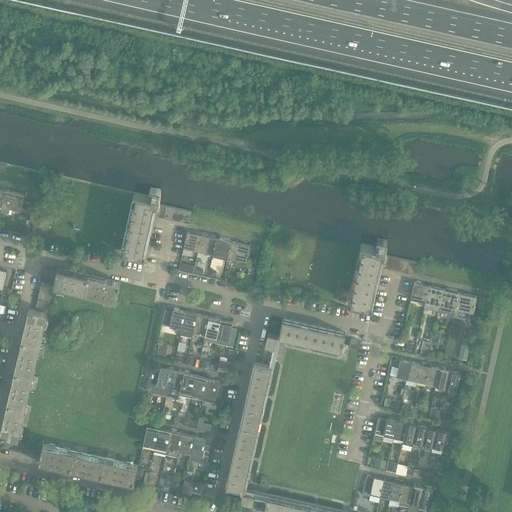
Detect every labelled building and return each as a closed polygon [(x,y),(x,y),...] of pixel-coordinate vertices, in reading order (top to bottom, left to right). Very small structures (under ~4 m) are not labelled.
[(137,195),(128,232),(124,251),(121,250),(121,251),(145,256),(145,255),(143,255),(152,215),(159,217),(161,205),(160,205),(161,189),(151,187),(149,196),(135,193),(134,195),(137,195)] [(25,195),(5,191),(1,206),(2,206),(1,212),(9,214),(10,208),(21,210),(25,195)] [(167,207),(161,205),(159,217),(165,218),(167,207)] [(165,218),(171,220),(173,208),(167,207),(165,218)] [(177,221),(179,209),(173,208),(171,220),(177,221)] [(177,221),(183,222),(186,211),(179,209),(177,221)] [(192,212),(186,211),(183,222),(189,224),(192,212)] [(184,247),(199,251),(203,235),(188,232),(184,247)] [(217,238),(203,235),(199,251),(214,254),(217,238)] [(232,242),(217,238),(214,254),(228,257),(232,242)] [(364,247),(355,283),(351,300),(349,300),(348,302),(371,307),(374,297),(372,297),(379,267),(386,268),(388,257),(387,256),(388,241),(378,239),(376,248),(361,244),(361,246),(364,247)] [(232,242),(228,257),(247,262),(250,246),(232,242)] [(395,258),(388,257),(386,268),(392,269),(395,258)] [(392,269),(398,271),(401,260),(395,258),(392,269)] [(406,261),(401,260),(398,271),(404,272),(406,261)] [(404,272),(410,274),(412,262),(406,261),(404,272)] [(181,262),(179,270),(193,273),(195,265),(181,262)] [(419,264),(412,262),(410,274),(416,275),(419,264)] [(53,286),(85,293),(89,275),(57,268),(57,271),(55,277),(54,283),(53,286)] [(45,269),(43,275),(55,277),(57,271),(45,269)] [(54,283),(55,277),(43,275),(42,281),(54,283)] [(89,275),(85,293),(117,300),(121,282),(89,275)] [(42,281),(41,286),(53,289),(53,286),(54,283),(42,281)] [(411,299),(426,302),(429,286),(414,283),(411,299)] [(51,295),(53,289),(41,286),(39,292),(51,295)] [(429,286),(426,302),(424,308),(439,311),(444,289),(429,286)] [(4,294),(11,296),(14,290),(7,287),(4,294)] [(453,314),(454,309),(458,293),(444,289),(439,311),(453,314)] [(39,292),(38,298),(50,301),(51,295),(39,292)] [(477,297),(458,293),(454,309),(473,313),(477,297)] [(49,307),(50,301),(38,298),(37,304),(49,307)] [(37,304),(35,310),(47,312),(49,307),(37,304)] [(35,310),(29,308),(22,340),(40,344),(47,312),(35,310)] [(170,326),(182,329),(186,311),(174,309),(170,326)] [(198,314),(186,311),(182,329),(181,335),(192,337),(194,332),(198,314)] [(194,332),(205,334),(209,316),(198,314),(194,332)] [(221,319),(209,316),(205,334),(217,337),(221,319)] [(233,322),(221,319),(217,337),(216,343),(233,347),(237,329),(232,328),(233,322)] [(349,511),(247,489),(257,446),(281,339),(340,352),(345,333),(283,319),(279,335),(268,333),(265,345),(274,347),(270,365),(255,362),(227,486),(243,490),(241,501),(253,504),(255,495),(268,498),(264,511),(349,511)] [(460,354),(467,356),(472,337),(465,335),(460,354)] [(351,338),(349,347),(356,348),(358,340),(351,338)] [(33,376),(40,344),(22,340),(15,372),(33,376)] [(424,340),(422,352),(429,353),(431,341),(424,340)] [(180,341),(176,360),(182,361),(186,342),(180,341)] [(414,350),(416,343),(408,341),(406,349),(414,350)] [(167,355),(168,346),(159,344),(158,354),(167,355)] [(220,359),(220,367),(228,368),(229,360),(220,359)] [(407,379),(411,362),(400,359),(396,376),(407,379)] [(420,364),(411,362),(407,379),(416,381),(420,364)] [(430,366),(420,364),(416,381),(426,383),(430,366)] [(440,368),(430,366),(426,383),(436,385),(440,368)] [(157,385),(169,388),(173,370),(161,367),(157,385)] [(449,371),(440,368),(436,385),(446,388),(449,371)] [(184,373),(173,370),(169,388),(180,390),(184,373)] [(449,371),(446,388),(456,390),(460,373),(449,371)] [(26,407),(33,376),(15,372),(8,403),(26,407)] [(196,375),(184,373),(180,390),(179,395),(191,398),(196,375)] [(208,378),(196,375),(191,398),(203,401),(208,378)] [(223,406),(228,386),(219,384),(220,380),(208,378),(203,401),(215,403),(214,404),(223,406)] [(2,435),(8,437),(14,438),(19,439),(26,407),(8,403),(0,435),(2,435)] [(219,424),(205,422),(206,417),(200,416),(198,429),(218,431),(219,424)] [(383,440),(384,435),(394,437),(397,420),(387,418),(387,419),(378,417),(373,438),(383,440)] [(407,422),(397,420),(394,437),(403,439),(407,422)] [(402,444),(412,446),(417,425),(407,422),(403,439),(402,444)] [(422,448),(427,427),(417,425),(412,446),(422,448)] [(156,446),(160,428),(148,426),(144,444),(156,446)] [(431,451),(432,446),(436,429),(427,427),(422,448),(431,451)] [(156,446),(167,449),(171,431),(160,428),(156,446)] [(447,431),(436,429),(432,446),(443,448),(447,431)] [(178,457),(179,452),(183,434),(171,431),(167,449),(166,455),(178,457)] [(179,452),(191,454),(195,436),(183,434),(179,452)] [(0,442),(0,447),(5,449),(8,437),(2,435),(0,442)] [(195,436),(191,454),(189,460),(207,464),(211,446),(205,445),(206,439),(195,436)] [(8,437),(5,449),(11,450),(14,438),(8,437)] [(19,439),(14,438),(11,450),(17,451),(20,439),(19,439)] [(20,439),(17,451),(23,453),(26,441),(20,439)] [(32,442),(26,441),(23,453),(29,454),(32,442)] [(32,442),(29,454),(35,455),(37,443),(32,442)] [(35,455),(40,457),(43,444),(37,443),(35,455)] [(40,457),(39,462),(71,469),(75,451),(43,444),(40,457)] [(106,458),(75,451),(71,469),(102,476),(106,458)] [(106,458),(102,476),(134,484),(138,465),(106,458)] [(377,458),(376,466),(386,468),(388,459),(377,458)] [(398,465),(397,473),(426,477),(428,468),(398,465)] [(374,476),(370,493),(380,496),(384,479),(374,476)] [(260,486),(268,488),(270,478),(262,477),(260,486)] [(384,479),(380,496),(390,498),(394,481),(384,479)] [(394,481),(390,498),(400,500),(404,483),(394,481)] [(400,500),(399,505),(409,507),(410,502),(413,486),(404,483),(400,500)] [(409,507),(408,510),(414,511),(417,511),(418,509),(419,505),(423,488),(413,486),(410,502),(409,507)] [(419,505),(418,509),(429,511),(429,507),(433,490),(423,488),(419,505)]
